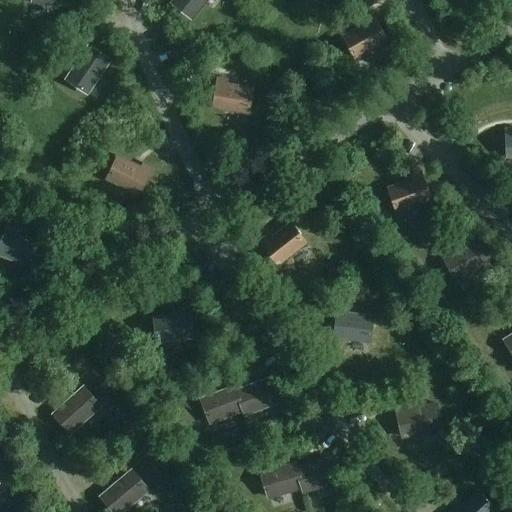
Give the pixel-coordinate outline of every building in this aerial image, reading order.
[(207,0),(174,0),(172,3),(192,19),(207,0)] [(386,42),(372,16),(363,21),(365,25),(343,37),(355,59),(386,42)] [(110,61),(89,46),(66,79),(88,94),(110,61)] [(228,81),(218,79),(213,108),(248,114),(252,88),(228,85),(228,81)] [(140,168),(118,157),(107,180),(138,195),(152,169),(142,164),(140,168)] [(430,202),(421,173),(411,176),(413,180),(389,188),(397,213),(430,202)] [(306,243),(291,223),(271,238),(268,235),(260,241),(278,265),(306,243)] [(17,230),(7,227),(0,245),(0,255),(29,267),(39,243),(16,234),(17,230)] [(491,261),(479,239),(444,259),(457,281),(491,261)] [(348,309),(338,308),(334,338),(369,342),(372,317),(348,313),(348,309)] [(192,338),(188,309),(178,310),(178,314),(154,317),(157,343),(192,338)] [(269,379),(236,391),(243,411),(245,415),(278,403),(269,379)] [(100,406),(83,387),(54,414),(71,433),(100,406)] [(243,411),(236,391),(234,387),(201,400),(210,424),(243,411)] [(441,429),(436,404),(397,413),(402,438),(441,429)] [(296,468),(302,488),(303,493),(337,483),(330,458),(296,468)] [(302,488),(296,468),(295,463),(261,473),(268,498),(302,488)] [(122,511),(148,491),(131,471),(100,497),(113,511),(122,511)] [(493,511),(495,511),(477,492),(459,509),(456,506),(450,511),(493,511)]
